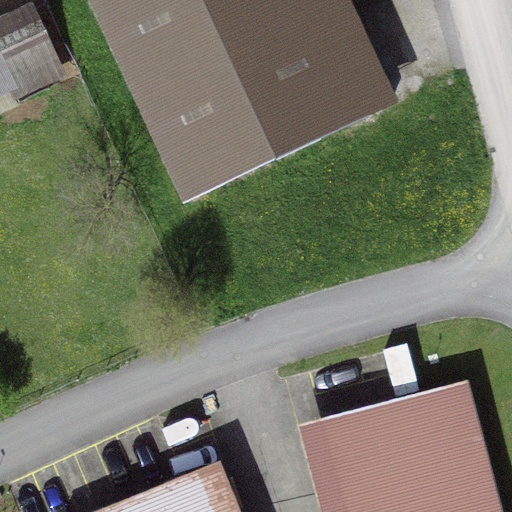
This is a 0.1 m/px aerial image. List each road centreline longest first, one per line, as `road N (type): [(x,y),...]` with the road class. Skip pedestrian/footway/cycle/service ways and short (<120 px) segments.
road 1 (residential): [(0,456),(272,337),(511,272)]
road 2 (residential): [(482,0),(511,118)]
